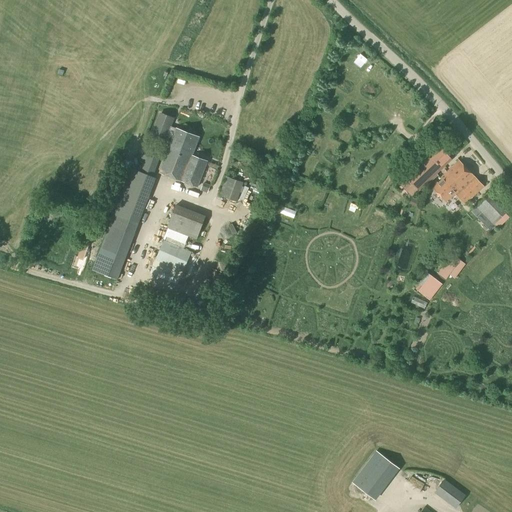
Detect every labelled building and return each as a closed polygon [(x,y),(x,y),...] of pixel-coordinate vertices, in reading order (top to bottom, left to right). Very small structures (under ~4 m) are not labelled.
[(173,119),(160,114),(153,134),(166,139),(167,136),(171,138),(171,137),(173,138),(176,128),(170,126),(173,119)] [(197,188),(202,177),(201,176),(207,162),(193,156),(200,137),(176,128),(173,138),(159,173),(197,188)] [(418,191),(451,160),(438,147),(406,178),(418,191)] [(153,178),(161,156),(141,149),(138,157),(145,160),(140,173),(130,169),(113,215),(139,224),(156,179),(153,178)] [(465,205),(483,186),(459,161),(441,178),(442,179),(433,189),(446,203),(455,194),(465,205)] [(237,202),(243,183),(226,177),(219,196),(237,202)] [(493,225),(505,213),(488,195),(471,212),(477,217),(481,213),(493,225)] [(197,241),(206,217),(176,205),(166,229),(197,241)] [(183,272),(191,252),(163,241),(155,261),(183,272)] [(446,280),(460,261),(451,255),(437,274),(446,280)] [(421,286),(430,275),(423,270),(415,281),(421,286)] [(375,501),(400,469),(376,451),(352,483),(375,501)] [(456,509),(466,495),(444,479),(434,493),(456,509)]
